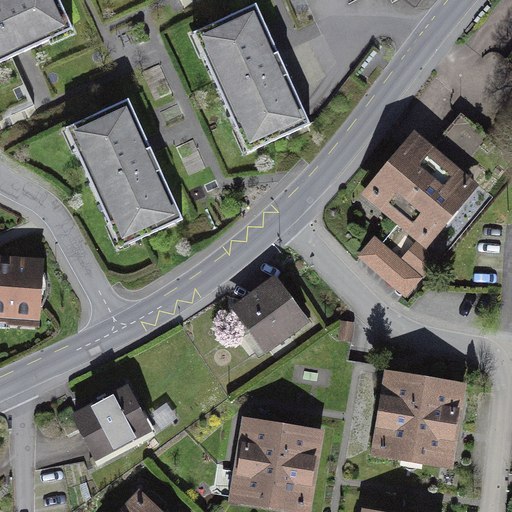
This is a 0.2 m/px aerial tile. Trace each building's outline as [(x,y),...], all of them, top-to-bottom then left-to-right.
[(61,0),(0,0),(0,72),(78,39),(61,0)] [(196,37),(246,157),(311,130),(262,10),(196,37)] [(72,133),(124,253),(187,226),(135,106),(72,133)] [(426,142),(375,196),(437,253),(488,199),(426,142)] [(384,233),(363,259),(410,299),(432,274),(384,233)] [(0,314),(40,318),(40,264),(0,262),(0,314)] [(294,277),(250,304),(278,350),(322,323),(294,277)] [(384,455),(458,467),(470,393),(396,381),(384,455)] [(157,438),(135,392),(81,418),(103,464),(157,438)] [(328,432),(250,422),(240,500),(318,510),(328,432)] [(218,466),(216,492),(228,493),(231,467),(218,466)] [(380,486),(375,511),(446,511),(449,498),(380,486)] [(155,511),(143,501),(132,511),(155,511)]
